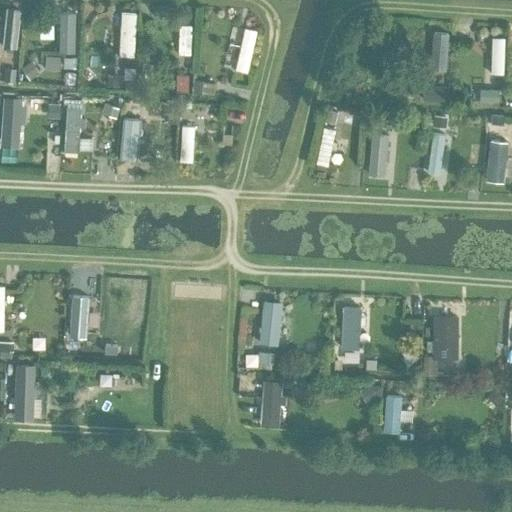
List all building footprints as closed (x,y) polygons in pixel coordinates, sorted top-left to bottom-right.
[(7,8),(3,46),(18,47),(21,9),(7,8)] [(122,12),(120,56),(136,57),(138,13),(122,12)] [(75,14),(60,14),(58,54),(73,54),(75,14)] [(180,25),(178,53),(191,54),(193,26),(180,25)] [(245,29),(236,69),(247,72),(257,32),(257,31),(245,28),(245,29)] [(434,35),(433,71),(447,71),(448,36),(434,35)] [(492,39),(491,73),(503,73),(504,36),(492,36),(492,39)] [(45,68),(59,69),(60,55),(46,54),(45,68)] [(108,75),(107,86),(119,87),(120,76),(108,75)] [(423,99),(443,100),(444,85),(424,83),(423,99)] [(503,87),(490,87),(490,99),(503,99),(503,87)] [(22,99),(3,98),(0,148),(19,149),(22,99)] [(78,153),(80,109),(66,108),(64,152),(78,153)] [(170,109),(169,121),(179,122),(180,111),(170,109)] [(492,114),(491,123),(504,124),(504,115),(492,114)] [(137,162),(141,121),(124,120),(121,161),(137,162)] [(182,125),(180,161),(192,161),(194,125),(182,125)] [(223,143),(232,143),(232,133),(223,133),(223,143)] [(388,136),(372,134),(368,176),(384,177),(388,136)] [(445,135),(433,134),(427,173),(439,175),(445,135)] [(492,138),(487,180),(503,182),(508,140),(492,138)] [(89,298),(73,297),(69,338),(85,339),(89,298)] [(264,301),(260,341),(276,343),(280,303),(264,301)] [(345,305),(342,353),(356,354),(359,306),(345,305)] [(459,314),(435,314),(435,355),(435,357),(459,357),(459,314)] [(0,340),(0,355),(12,356),(12,351),(14,351),(14,341),(0,340)] [(76,354),(77,343),(66,343),(66,354),(76,354)] [(260,351),(259,362),(271,363),(271,351),(260,351)] [(424,354),(423,374),(434,374),(435,357),(435,355),(424,354)] [(35,366),(15,365),(14,422),(33,422),(35,366)] [(262,380),(259,424),(277,426),(280,382),(262,380)] [(398,434),(401,398),(386,397),(383,433),(398,434)]
